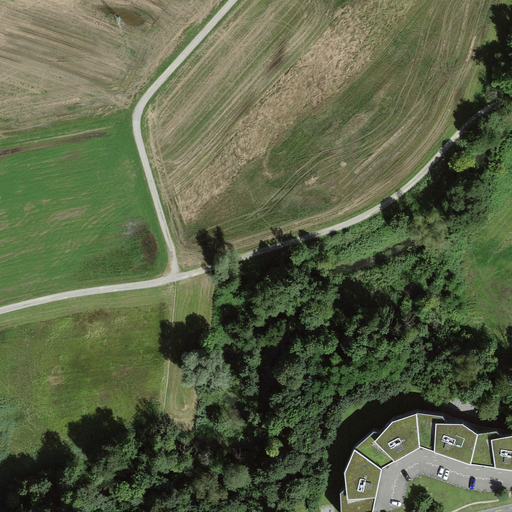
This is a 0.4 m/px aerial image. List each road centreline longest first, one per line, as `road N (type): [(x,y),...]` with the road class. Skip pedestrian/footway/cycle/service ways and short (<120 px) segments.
road 1 (track): [(0,310),(175,278),(345,227),(477,115),(511,98)]
road 2 (track): [(156,449),(175,278),(132,127),(139,103),(230,0)]
